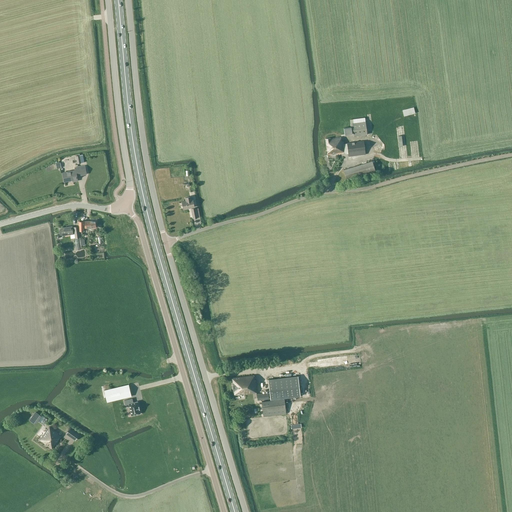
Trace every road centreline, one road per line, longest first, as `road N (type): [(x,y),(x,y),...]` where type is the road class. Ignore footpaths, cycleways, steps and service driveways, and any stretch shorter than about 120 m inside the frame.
road 1 (primary): [(234,511),(141,187),(118,0)]
road 2 (unclassified): [(165,242),(314,195),(511,155)]
road 3 (unclassified): [(122,203),(141,232),(223,511)]
road 4 (unclassified): [(245,511),(165,242)]
road 5 (unclassified): [(165,242),(139,118),(128,0)]
road 6 (tertiary): [(107,0),(129,181),(122,203)]
road 7 (tertiary): [(0,224),(67,206),(122,203)]
